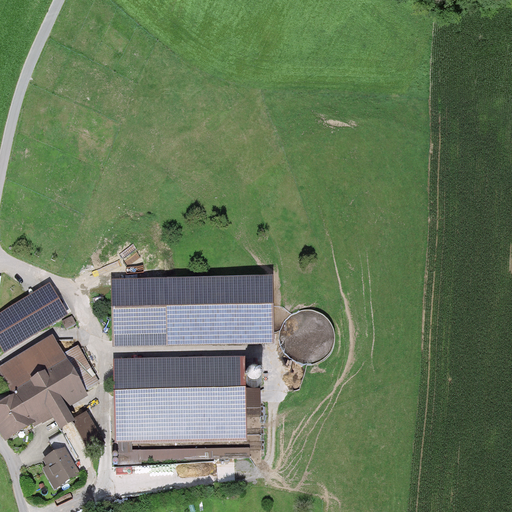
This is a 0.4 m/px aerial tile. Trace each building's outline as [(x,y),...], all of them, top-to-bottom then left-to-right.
[(50,284),(0,314),(0,345),(5,354),(69,316),(50,284)] [(271,284),(111,287),(112,351),(273,348),(271,284)] [(72,317),(62,321),(66,329),(76,325),(72,317)] [(0,432),(6,444),(52,417),(61,431),(74,424),(75,423),(74,420),(67,408),(88,396),(84,390),(99,381),(79,347),(63,356),(51,336),(0,366),(0,371),(14,394),(0,402),(0,432)] [(244,359),(115,361),(117,466),(142,465),(142,461),(262,459),(261,390),(245,390),(244,359)] [(75,423),(74,424),(91,453),(105,444),(87,412),(74,420),(75,423)] [(81,475),(66,447),(44,459),(48,467),(44,469),(55,489),(81,475)]
